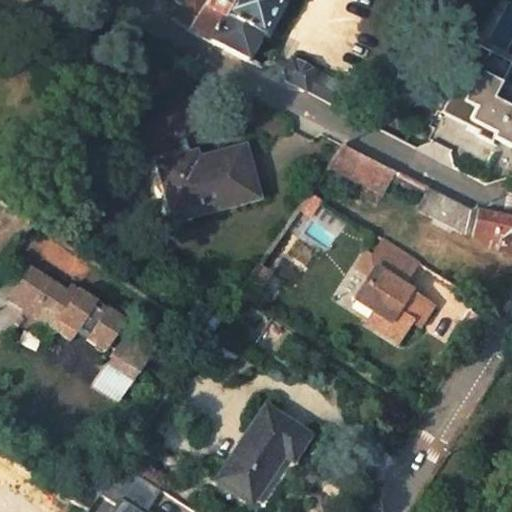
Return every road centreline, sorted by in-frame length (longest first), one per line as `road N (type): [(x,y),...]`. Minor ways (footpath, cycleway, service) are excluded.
road 1 (residential): [(511,199),(479,196),(220,63),(126,0)]
road 2 (unclassified): [(511,306),(384,511)]
